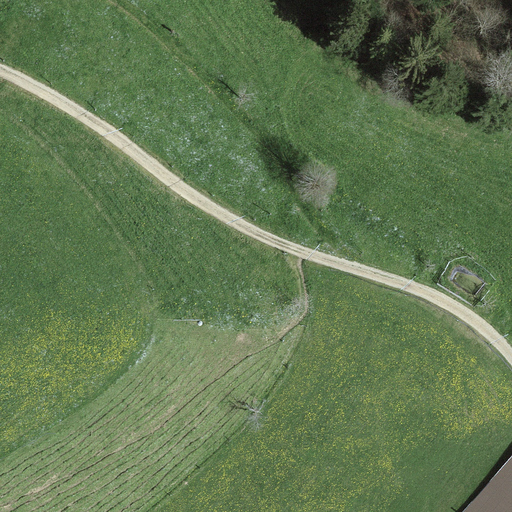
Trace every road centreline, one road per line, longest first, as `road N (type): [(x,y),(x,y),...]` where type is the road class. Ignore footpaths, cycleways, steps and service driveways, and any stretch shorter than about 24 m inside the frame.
road 1 (track): [(119,0),(279,151),(314,219),(355,266)]
road 2 (track): [(298,247),(204,201),(0,69)]
road 3 (track): [(511,357),(427,292),(298,247)]
